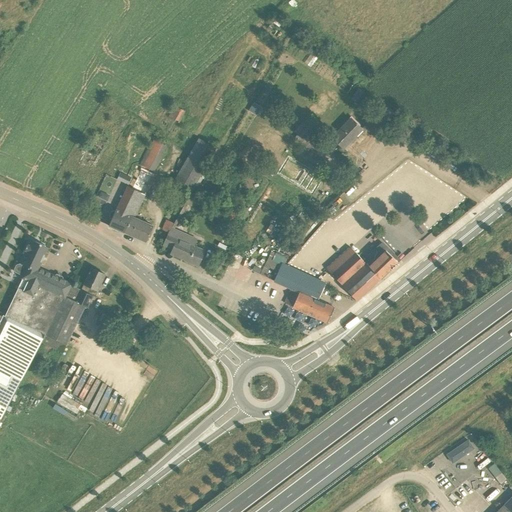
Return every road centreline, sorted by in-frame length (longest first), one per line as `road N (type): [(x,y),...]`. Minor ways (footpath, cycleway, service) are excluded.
road 1 (motorway): [(511,302),(235,511)]
road 2 (motorway): [(276,511),(511,334)]
road 3 (tertiary): [(190,318),(108,246),(0,193)]
road 4 (secondary): [(364,317),(511,199)]
